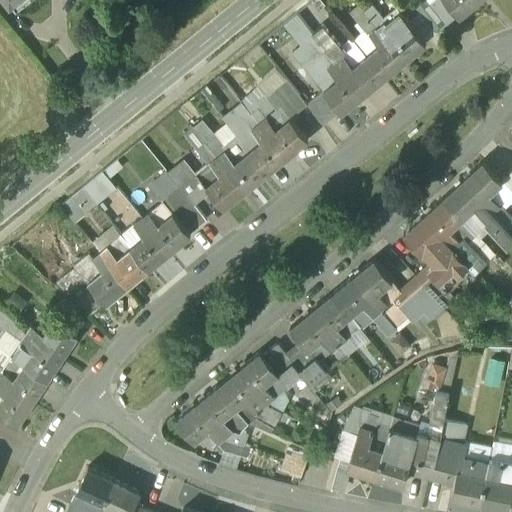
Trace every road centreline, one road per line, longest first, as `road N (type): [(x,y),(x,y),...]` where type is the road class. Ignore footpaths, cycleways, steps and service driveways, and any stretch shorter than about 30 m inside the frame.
road 1 (residential): [(511,50),(476,60),(309,192),(120,349),(86,393)]
road 2 (tertiary): [(0,209),(257,0)]
road 3 (residential): [(355,511),(263,492),(175,455),(86,393)]
road 4 (residential): [(86,393),(15,511)]
